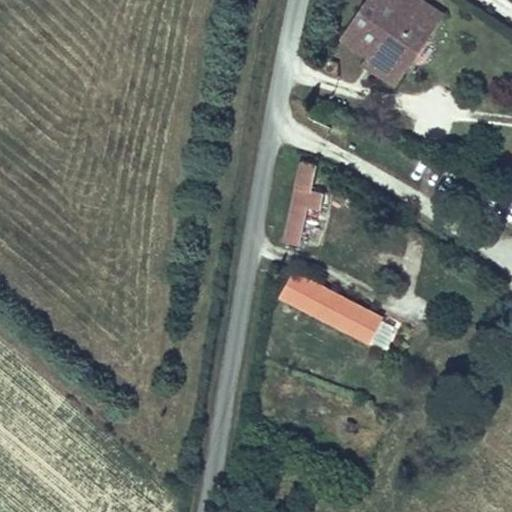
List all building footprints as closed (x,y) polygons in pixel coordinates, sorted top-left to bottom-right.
[(404,3),(399,0),(365,0),(341,36),(368,54),(378,61),(373,69),(393,83),(399,75),(401,76),(435,24),(432,22),(407,5),(404,3)] [(438,14),(417,0),(406,0),(404,3),(407,5),(432,22),(438,14)] [(378,61),(368,54),(363,63),(373,69),(378,61)] [(301,161),(283,242),(297,245),(315,164),(301,161)] [(430,186),(443,192),(453,170),(440,164),(430,186)] [(293,275),(281,295),(369,341),(379,321),(293,275)]
